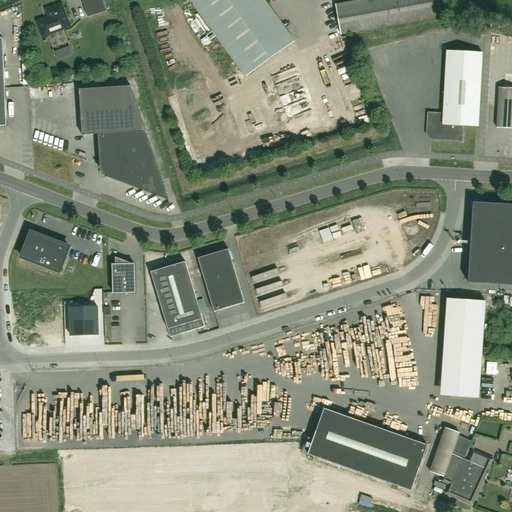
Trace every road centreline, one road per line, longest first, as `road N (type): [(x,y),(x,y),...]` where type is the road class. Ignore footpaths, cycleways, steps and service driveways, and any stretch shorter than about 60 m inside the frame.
road 1 (unclassified): [(455,175),(439,251),(405,280),(186,350),(13,358),(0,352)]
road 2 (primary): [(455,175),(388,173),(161,236),(23,186)]
